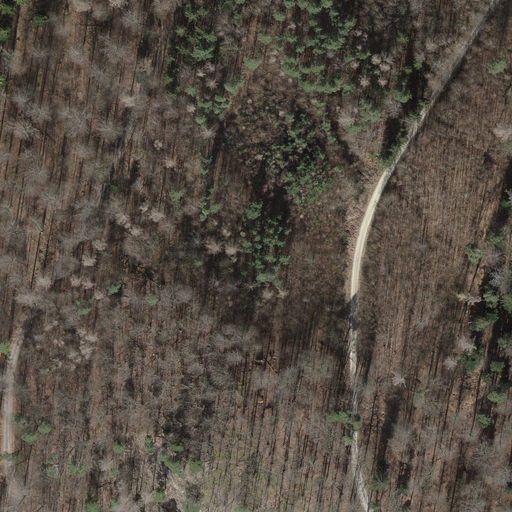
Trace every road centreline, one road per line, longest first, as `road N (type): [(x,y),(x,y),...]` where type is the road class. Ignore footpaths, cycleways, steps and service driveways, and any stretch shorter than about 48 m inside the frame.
road 1 (track): [(16,511),(6,410),(18,339),(86,220),(184,0)]
road 2 (track): [(368,511),(352,385),(354,252),(394,157),(494,0)]
